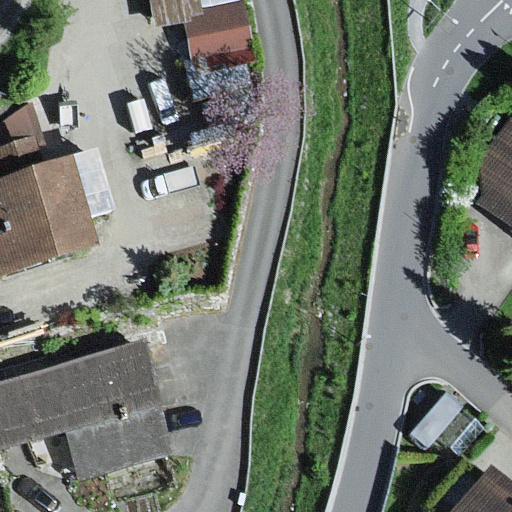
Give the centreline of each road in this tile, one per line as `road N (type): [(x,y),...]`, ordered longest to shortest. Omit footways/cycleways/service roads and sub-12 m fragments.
road 1 (unclassified): [(206,511),(284,132),(286,66),(274,0)]
road 2 (residential): [(395,313),(435,75),(499,0)]
road 3 (residential): [(349,511),(395,313)]
road 4 (residential): [(395,313),(511,416)]
